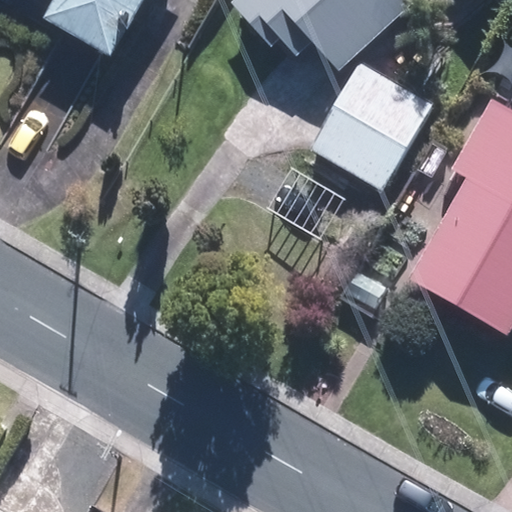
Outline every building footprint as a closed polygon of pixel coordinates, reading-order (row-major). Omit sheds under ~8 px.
[(31,0),(44,7),(31,31),(103,71),(142,0),(31,0)] [(475,0),(234,0),(219,13),(259,57),(269,48),(286,67),(301,53),(329,85),(422,0),(457,0),(466,9),(475,0)] [(374,204),(423,111),(351,73),(302,166),(374,204)] [(511,135),(495,126),(399,291),(497,348),(511,321),(511,135)] [(0,511),(15,511),(0,503),(0,511)]
